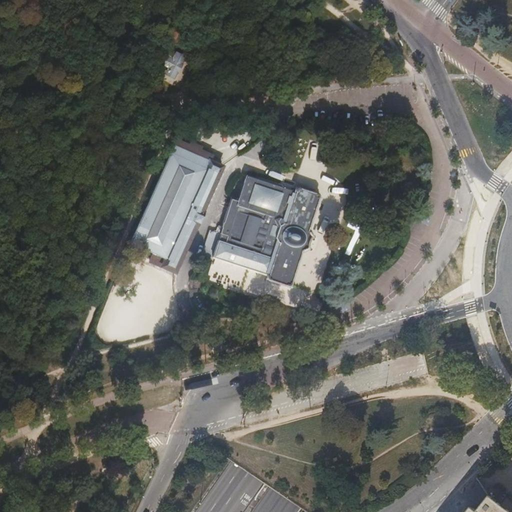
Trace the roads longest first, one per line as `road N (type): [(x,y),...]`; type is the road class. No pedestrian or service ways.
road 1 (trunk): [(511,26),(287,414),(220,511)]
road 2 (unknown): [(39,424),(227,0)]
road 3 (trunk): [(275,511),(511,116)]
road 4 (primary): [(511,292),(218,386),(188,420)]
road 5 (secondary): [(421,27),(476,165),(511,195)]
road 6 (unknown): [(181,103),(151,96),(0,112)]
road 7 (trunk): [(389,511),(441,473),(511,398)]
road 8 (residential): [(419,511),(511,423)]
